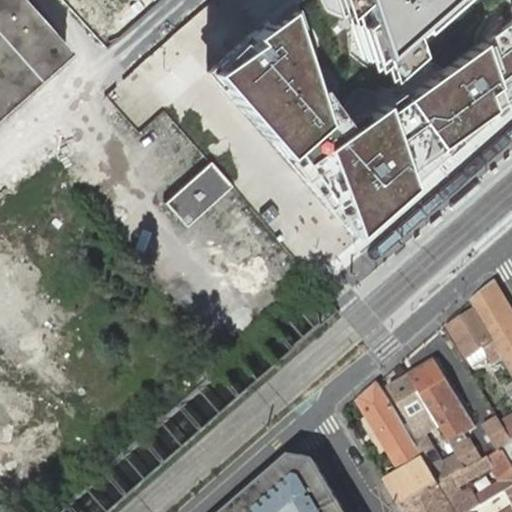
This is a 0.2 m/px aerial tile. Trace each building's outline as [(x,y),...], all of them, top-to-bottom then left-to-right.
[(0,0),(0,108),(64,50),(17,0),(0,0)] [(290,0),(276,12),(202,75),(289,169),(342,228),(395,181),(492,97),(511,79),(511,35),(504,12),(499,0),(290,0)] [(204,159),(157,200),(180,227),(227,186),(204,159)] [(511,312),(494,283),(471,303),(476,312),(503,355),(511,349),(511,312)] [(503,355),(476,312),(450,329),(468,359),(483,349),(493,364),(503,359),(501,356),(503,355)] [(511,349),(503,355),(501,356),(503,359),(511,375),(511,349)] [(449,441),(459,435),(454,428),(470,418),(435,362),(410,378),(440,427),(448,440),(449,441)] [(440,427),(410,378),(389,390),(418,440),(440,427)] [(386,483),(401,508),(439,486),(424,461),(418,449),(378,383),(359,400),(401,469),(402,468),(404,472),(393,479),(386,483)] [(511,417),(502,424),(511,440),(511,417)] [(483,428),(498,451),(503,448),(511,442),(511,440),(502,424),(499,418),(483,428)] [(418,440),(422,446),(430,442),(434,449),(448,440),(440,427),(418,440)] [(476,427),(466,434),(481,456),(491,449),(476,427)] [(466,470),(479,462),(468,443),(464,445),(459,435),(449,441),(459,458),(466,470)] [(452,478),(445,466),(434,449),(430,442),(422,446),(418,449),(424,461),(439,486),(452,478)] [(511,442),(503,448),(511,461),(511,460),(511,442)] [(401,508),(403,511),(474,511),(505,494),(511,489),(511,463),(511,461),(503,448),(498,451),(479,462),(466,470),(452,478),(439,486),(401,508)] [(345,511),(317,464),(293,460),(233,511),(345,511)] [(507,511),(511,509),(511,505),(505,494),(474,511),(507,511)]
